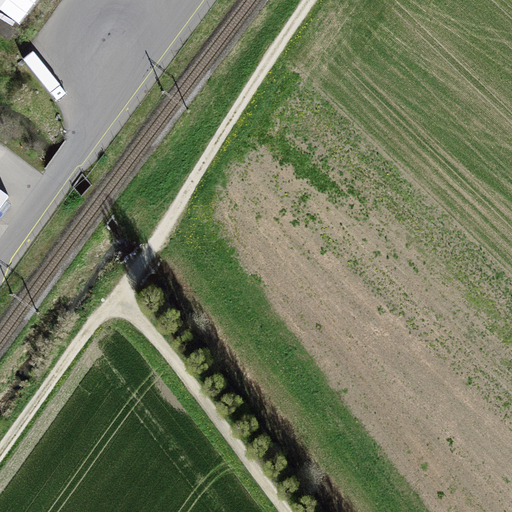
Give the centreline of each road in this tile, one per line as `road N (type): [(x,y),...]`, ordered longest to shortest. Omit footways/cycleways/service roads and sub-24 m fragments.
road 1 (track): [(118,292),(306,0)]
road 2 (track): [(118,292),(281,511)]
road 3 (track): [(0,454),(118,292)]
